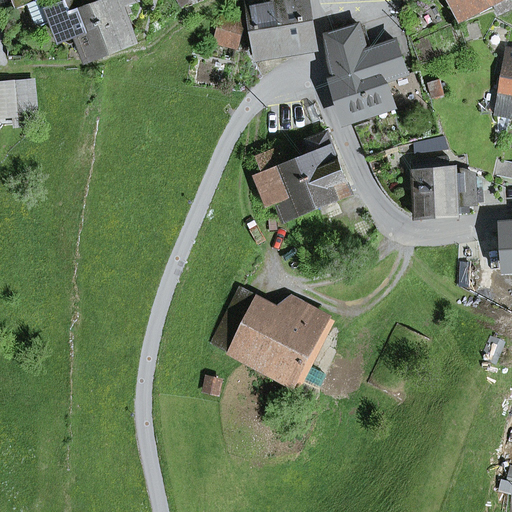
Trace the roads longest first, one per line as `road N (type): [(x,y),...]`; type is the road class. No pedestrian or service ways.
road 1 (residential): [(322,64),(278,79),(251,104),(162,294),(144,398),(162,511)]
road 2 (tertiary): [(511,217),(446,233),(398,231),(377,208),(339,131),(322,64)]
road 3 (track): [(282,284),(248,210),(251,104)]
